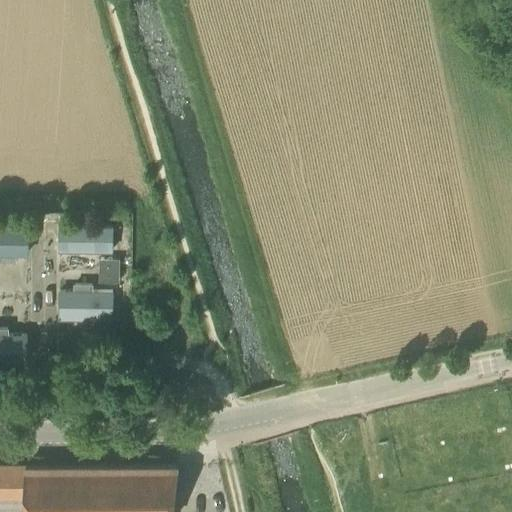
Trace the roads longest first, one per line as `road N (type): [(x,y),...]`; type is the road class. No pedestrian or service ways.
road 1 (tertiary): [(0,441),(146,439),(511,360)]
road 2 (track): [(235,423),(221,383),(202,368),(214,340),(109,0)]
